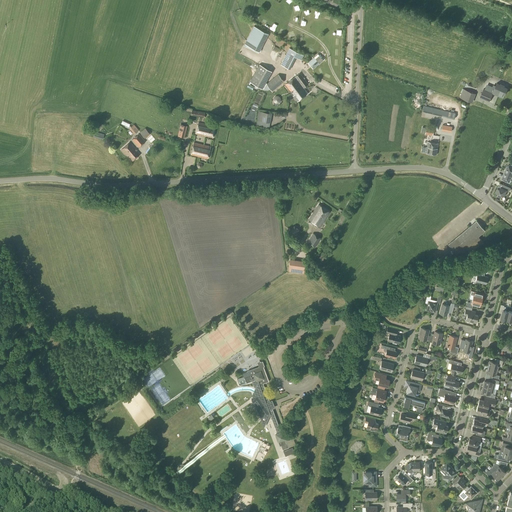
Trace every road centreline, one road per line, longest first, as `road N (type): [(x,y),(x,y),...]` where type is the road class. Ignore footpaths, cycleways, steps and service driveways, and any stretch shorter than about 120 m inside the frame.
road 1 (unclassified): [(353,172),(154,184),(0,182)]
road 2 (track): [(94,511),(73,490),(76,462),(0,312)]
road 3 (residential): [(403,453),(385,429),(414,325),(427,318),(484,334)]
road 4 (residential): [(345,322),(368,321),(430,270),(484,260),(502,265)]
road 5 (unclassified): [(353,172),(360,0)]
road 6 (residential): [(345,322),(303,329),(271,353),(287,391),(316,382)]
road 7 (unclassified): [(481,197),(427,169),(353,172)]
